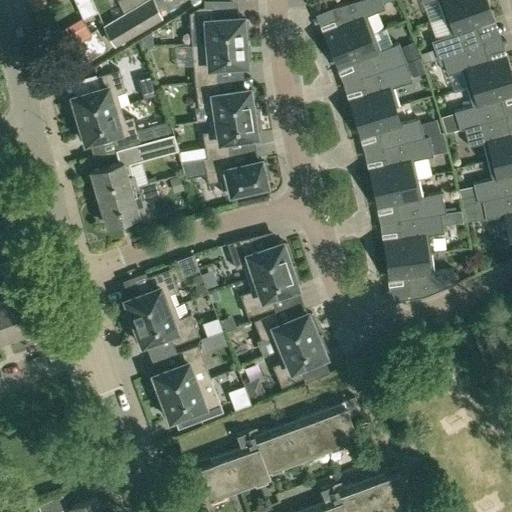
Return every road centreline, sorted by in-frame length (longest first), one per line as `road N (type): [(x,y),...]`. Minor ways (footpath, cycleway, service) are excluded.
road 1 (residential): [(511,280),(448,310),(361,328),(343,313),(304,204)]
road 2 (residential): [(304,204),(68,273)]
road 3 (residential): [(304,204),(279,0)]
road 4 (residential): [(153,511),(92,346)]
road 5 (residential): [(68,273),(31,129)]
road 6 (residential): [(31,129),(0,11)]
